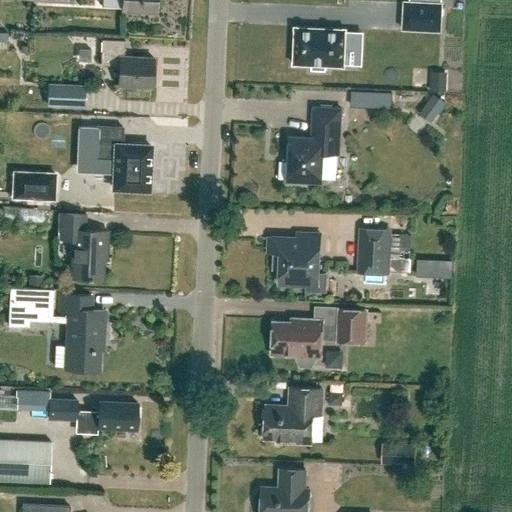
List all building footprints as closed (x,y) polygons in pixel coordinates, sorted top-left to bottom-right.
[(155,12),(155,0),(121,0),(121,7),(121,11),(155,12)] [(442,3),(404,1),(403,29),(441,31),(442,3)] [(295,29),(294,63),(293,63),(293,65),(295,65),(295,64),(312,65),(312,70),(326,71),(326,65),(343,66),(343,67),(344,67),(344,65),(346,31),(346,29),(345,29),(344,30),(297,28),(297,27),(295,27),(295,29)] [(152,86),(153,58),(124,57),(124,42),(101,40),(100,65),(119,66),(118,85),(152,86)] [(430,79),(430,90),(446,91),(446,79),(430,79)] [(84,108),(85,85),(48,83),(47,107),(84,108)] [(392,93),(353,91),(352,106),(391,108),(392,93)] [(432,94),(419,112),(430,121),(444,103),(432,94)] [(340,157),(343,112),(315,110),(313,140),(291,139),(288,183),(322,185),(324,156),(340,157)] [(121,127),(98,126),(98,125),(97,125),(96,127),(97,127),(95,157),(95,159),(97,159),(97,158),(107,159),(107,163),(106,163),(106,165),(108,165),(113,165),(114,165),(114,167),(115,167),(114,186),(113,186),(113,188),(115,188),(147,189),(147,190),(149,190),(149,188),(148,188),(150,147),(151,147),(151,145),(149,145),(149,146),(119,144),(119,140),(122,141),(122,139),(121,139),(122,128),(122,127),(121,126),(121,127)] [(55,175),(55,173),(53,173),(53,174),(16,172),(16,171),(14,171),(14,173),(15,173),(14,195),(13,195),(13,196),(15,196),(52,198),(54,198),(54,197),(55,175)] [(106,252),(107,232),(85,231),(86,215),(58,214),(57,239),(72,240),(71,278),(102,279),(103,251),(106,252)] [(390,275),(392,229),(360,227),(357,273),(390,275)] [(319,276),(321,238),(296,236),(296,242),(259,240),(258,242),(273,243),(272,273),(279,273),(278,286),(306,287),(306,293),(324,293),(325,276),(319,276)] [(416,258),(415,275),(429,276),(429,259),(416,258)] [(443,260),(443,276),(451,277),(452,260),(443,260)] [(42,287),(42,280),(29,279),(28,287),(42,287)] [(59,316),(52,316),(53,289),(9,287),(7,324),(27,325),(28,321),(68,323),(66,368),(97,369),(98,349),(101,350),(103,313),(90,312),(91,297),(60,295),(59,316)] [(366,343),(367,310),(339,308),(337,342),(366,343)] [(320,359),(322,323),(303,322),(303,326),(274,324),(272,357),(297,358),(297,360),(300,367),(310,368),(314,361),(314,359),(320,359)] [(324,350),(324,367),(339,367),(340,351),(324,350)] [(320,417),(321,391),(291,389),(290,409),(266,408),(264,439),(289,440),(288,443),(312,444),(313,416),(320,417)] [(0,390),(0,406),(9,407),(11,392),(0,390)] [(342,393),(331,393),(331,405),(342,405),(342,393)] [(76,427),(136,430),(137,403),(98,401),(98,411),(77,411),(77,400),(49,399),(48,419),(76,420),(76,427)] [(0,481),(49,484),(51,442),(0,439),(0,481)] [(304,491),(305,471),(281,470),(280,490),(262,489),(260,511),(308,511),(309,491),(304,491)]
